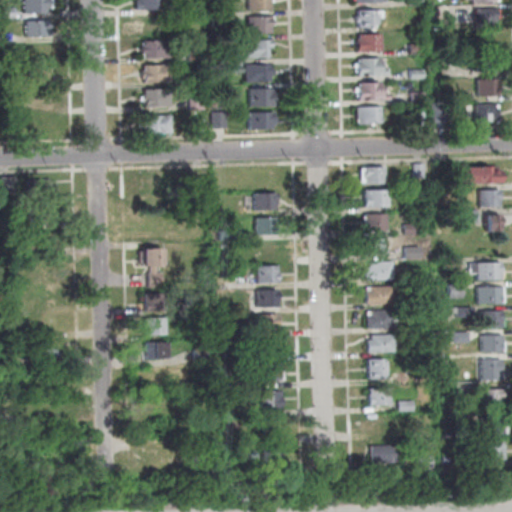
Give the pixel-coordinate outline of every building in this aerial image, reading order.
[(46,0),(46,10),(44,10),(44,13),(21,14),(21,0),(46,0)] [(132,1),(135,1),(135,0),(159,0),(160,10),(133,10),(132,1)] [(245,11),(244,0),(267,0),(268,10),(245,11)] [(175,13),(174,4),(188,3),(188,13),(175,13)] [(12,18),(0,18),(0,9),(12,9),(12,18)] [(493,9),(493,27),(473,28),(472,10),(493,9)] [(372,28),(354,28),(354,12),(372,11),(372,12),(378,12),(379,19),(372,19),(372,28)] [(210,28),(210,15),(227,14),(227,27),(210,28)] [(165,34),(140,35),(139,18),(164,17),(165,34)] [(271,26),(268,26),(268,34),(245,35),(244,18),(270,17),(271,26)] [(47,37),(24,38),(23,22),(46,21),(47,37)] [(190,38),(178,39),(177,29),(190,29),(190,38)] [(353,40),(355,40),(355,36),(377,35),(378,52),(353,52),(353,40)] [(140,42),(165,41),(166,58),(140,59),(140,54),(138,54),(138,47),(140,47),(140,42)] [(268,49),(266,49),(266,58),(240,59),(240,42),(268,41),(268,49)] [(406,55),(406,45),(420,45),(420,55),(406,55)] [(198,62),(186,62),(185,52),(198,52),(198,62)] [(473,57),(495,56),(495,63),(497,63),(497,70),(495,70),(495,72),(473,73),(473,57)] [(384,76),(353,77),(353,64),(356,64),(356,60),(376,59),(376,69),(384,69),(384,76)] [(217,71),(204,72),(204,62),(216,62),(217,71)] [(267,83),(242,83),(241,66),(266,65),(267,72),(269,72),(269,77),(267,77),(267,83)] [(140,66),(165,66),(166,83),(141,84),(140,79),(138,79),(138,72),(140,72),(140,66)] [(48,85),(27,85),(27,70),(48,69),(48,85)] [(421,79),(407,80),(406,71),(420,71),(421,79)] [(187,82),(187,74),(198,74),(198,81),(187,82)] [(495,80),(495,96),(474,97),(473,81),(495,80)] [(354,101),(354,88),(357,88),(357,84),(377,83),(377,95),(386,95),(386,100),(354,101)] [(246,107),(245,90),(267,89),(267,93),(270,93),(271,106),(246,107)] [(167,107),(141,108),(141,91),(166,90),(167,107)] [(22,111),(22,94),(50,93),(50,110),(22,111)] [(407,94),(421,93),(421,104),(408,105),(407,94)] [(186,107),(186,95),(200,95),(201,107),(186,107)] [(429,105),(443,104),(444,124),(429,125),(429,105)] [(473,122),(473,106),(495,106),(496,122),(473,122)] [(378,124),(355,125),(355,122),(354,122),(353,109),(378,108),(378,124)] [(222,113),(223,129),(208,129),(207,113),(222,113)] [(271,127),(268,127),(268,130),(246,130),(245,114),(270,113),(271,127)] [(421,127),(409,127),(409,114),(421,113),(421,127)] [(50,133),(50,116),(18,116),(18,133),(50,133)] [(168,133),(142,134),(141,117),(167,116),(168,133)] [(202,132),(192,133),(192,119),(201,118),(202,132)] [(410,165),(422,165),(422,179),(411,179),(410,165)] [(362,185),(362,183),(358,184),(357,170),(361,170),(361,169),(381,168),(382,185),(362,185)] [(454,185),(453,169),(494,168),(494,172),(498,172),(498,184),(454,185)] [(138,193),(137,174),(154,174),(155,193),(138,193)] [(192,174),(201,174),(201,187),(193,187),(192,174)] [(0,177),(13,177),(13,192),(0,192),(0,177)] [(25,199),(24,181),(47,180),(48,185),(52,185),(53,198),(25,199)] [(361,191),(386,191),(386,207),(362,208),(361,191)] [(498,208),(477,208),(477,192),(497,192),(498,208)] [(273,211),(251,212),(250,194),(273,194),(273,211)] [(54,211),(54,221),(26,222),(26,205),(47,204),(47,211),(54,211)] [(462,224),(462,212),(475,212),(475,224),(462,224)] [(363,215),(384,215),(384,232),(363,232),(363,215)] [(484,217),(498,216),(498,232),(484,232),(484,217)] [(253,236),(252,219),(272,218),(273,235),(253,236)] [(402,236),(402,225),(415,225),(415,235),(402,236)] [(217,241),(216,231),(231,231),(231,241),(217,241)] [(53,237),(53,250),(27,250),(27,233),(48,232),(49,237),(53,237)] [(384,239),(384,255),(363,256),(362,240),(384,239)] [(418,260),(403,260),(403,249),(418,249),(418,260)] [(158,250),(158,267),(153,267),(153,274),(160,274),(160,288),(146,288),(145,274),(147,274),(146,267),(138,268),(138,251),(158,250)] [(459,270),(446,270),(445,260),(458,260),(459,270)] [(368,264),(390,263),(391,281),(364,282),(364,269),(368,269),(368,264)] [(499,263),(499,281),(475,281),(474,275),(468,275),(468,264),(499,263)] [(276,283),(255,284),(254,267),(275,267),(276,283)] [(28,285),(28,303),(55,303),(55,285),(28,285)] [(447,299),(447,286),(460,285),(461,299),(447,299)] [(364,289),(391,288),(392,305),(365,306),(364,289)] [(475,289),(499,288),(499,305),(476,306),(475,289)] [(255,291),(275,291),(275,307),(255,308),(255,291)] [(141,295),(162,294),(162,311),(142,312),(141,295)] [(406,309),(405,299),(419,299),(419,309),(406,309)] [(471,318),(456,318),(456,309),(471,308),(471,318)] [(390,311),(391,328),(365,329),(365,312),(390,311)] [(500,312),(500,329),(479,330),(479,313),(500,312)] [(55,313),(29,313),(29,331),(55,331),(55,313)] [(275,315),(276,332),(257,332),(256,316),(275,315)] [(162,319),(162,336),(143,337),(142,319),(162,319)] [(451,344),(451,334),(467,333),(467,344),(451,344)] [(370,337),(392,336),(393,353),(366,354),(366,342),(370,342),(370,337)] [(480,354),(479,337),(501,337),(502,353),(480,354)] [(248,340),(276,339),(277,356),(257,357),(257,348),(248,349),(248,340)] [(57,360),(30,361),(29,344),(56,343),(57,360)] [(143,344),(163,343),(163,359),(144,360),(143,344)] [(192,364),(191,351),(205,351),(206,364),(192,364)] [(367,380),(366,361),(382,361),(382,380),(367,380)] [(480,381),(479,362),(500,361),(500,374),(501,374),(501,381),(480,381)] [(277,364),(278,383),(259,383),(259,365),(277,364)] [(367,390),(388,390),(388,406),(367,407),(367,390)] [(480,408),(479,391),(500,391),(501,407),(480,408)] [(259,409),(258,393),(278,392),(279,408),(259,409)] [(141,395),(141,412),(164,412),(164,395),(141,395)] [(65,419),(65,401),(44,401),(44,419),(65,419)] [(396,412),(396,402),(411,402),(411,412),(396,412)] [(400,432),(400,415),(367,415),(367,432),(400,432)] [(506,435),(481,436),(480,419),(501,418),(501,425),(505,425),(506,435)] [(280,438),(280,419),(258,419),(258,438),(280,438)] [(482,462),(481,445),(502,444),(502,461),(482,462)] [(369,464),(368,447),(394,446),(395,463),(369,464)] [(261,465),(261,449),(281,448),(281,464),(261,465)] [(440,466),(440,456),(455,456),(455,465),(440,466)] [(417,471),(416,457),(430,457),(431,470),(417,471)]
